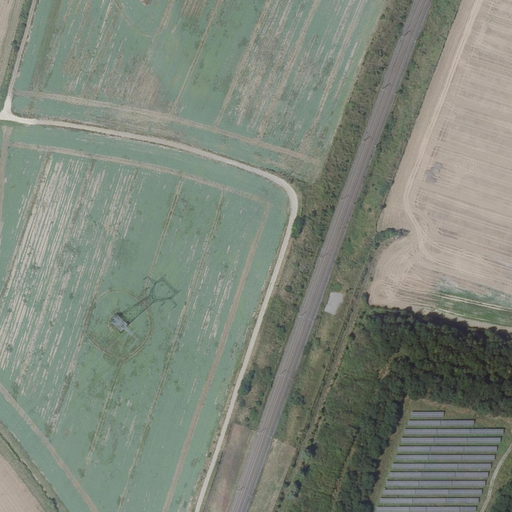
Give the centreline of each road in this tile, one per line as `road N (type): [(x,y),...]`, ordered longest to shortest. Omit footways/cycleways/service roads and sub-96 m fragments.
road 1 (track): [(0,117),(193,149),(292,190),(294,217),(196,511)]
road 2 (track): [(410,240),(389,239),(373,259),(279,511)]
road 3 (track): [(36,0),(0,114)]
